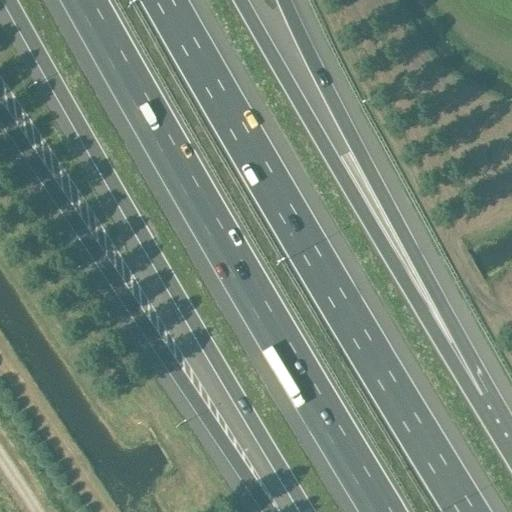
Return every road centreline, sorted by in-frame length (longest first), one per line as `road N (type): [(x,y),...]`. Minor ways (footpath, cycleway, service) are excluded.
road 1 (motorway): [(467,511),(164,0)]
road 2 (motorway): [(84,0),(384,511)]
road 3 (motorway): [(7,0),(305,511)]
road 4 (motorway): [(0,113),(265,511)]
road 5 (motorway): [(481,395),(238,0)]
road 6 (motorway): [(481,395),(286,0)]
road 7 (track): [(101,511),(0,359)]
